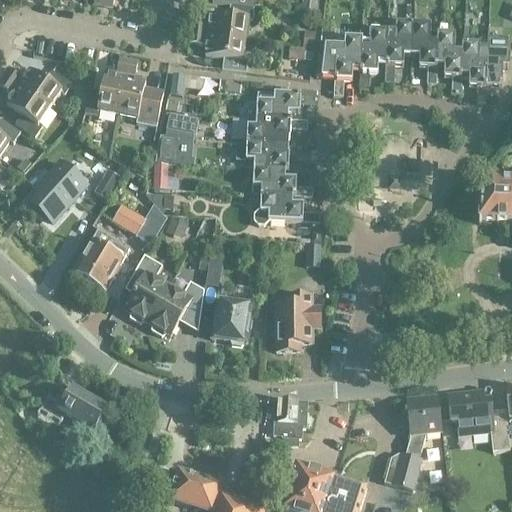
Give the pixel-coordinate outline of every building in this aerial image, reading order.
[(103,8),(104,0),(94,0),(93,6),(103,8)] [(104,0),(103,8),(112,10),(114,0),(104,0)] [(212,0),(212,6),(230,8),(254,11),(255,0),(212,0)] [(309,0),(309,17),(317,18),(318,0),(309,0)] [(252,24),(254,11),(230,8),(229,19),(209,17),(208,29),(192,27),(191,35),(246,43),(249,23),(252,24)] [(414,21),(414,26),(413,26),(411,58),(419,59),(418,70),(427,71),(426,87),(436,88),(437,68),(438,36),(430,36),(430,27),(422,27),(422,22),(414,21)] [(411,58),(413,26),(395,26),(395,34),(387,34),(385,65),(384,85),(394,86),(395,69),(403,69),(404,58),(411,58)] [(461,88),(461,78),(463,46),(455,45),(455,37),(447,37),(447,27),(439,26),(439,36),(438,36),(437,68),(444,68),(443,80),(452,80),(451,97),(461,97),(461,88)] [(387,34),(382,33),(370,33),(369,41),(361,41),(360,72),(358,92),(368,93),(369,76),(377,76),(378,65),(385,65),(387,34)] [(304,34),(303,50),(311,51),(312,35),(304,34)] [(244,62),(246,43),(191,35),(189,46),(206,48),(205,59),(223,61),(222,73),(277,79),(278,75),(246,71),(247,63),(244,62)] [(361,41),(349,40),(344,40),(344,48),(316,47),(315,80),(333,80),(333,99),(342,100),(343,83),(352,84),(352,72),(360,72),(361,41)] [(480,47),(477,47),(463,46),(461,78),(468,78),(468,90),(476,90),(476,106),(485,107),(486,90),(499,90),(499,85),(502,85),(502,70),(509,70),(510,56),(479,55),(480,47)] [(304,64),(306,52),(290,50),(288,62),(304,64)] [(117,119),(128,63),(119,61),(115,78),(104,76),(101,94),(89,92),(84,116),(97,119),(98,115),(117,119)] [(145,85),(135,82),(134,82),(138,65),(128,63),(117,119),(136,123),(135,126),(156,130),(163,94),(144,91),(145,85)] [(64,98),(72,87),(52,73),(45,83),(30,73),(23,82),(9,72),(4,78),(50,112),(61,96),(64,98)] [(39,127),(50,112),(4,78),(0,84),(0,88),(13,97),(6,107),(21,118),(15,126),(35,141),(42,130),(39,127)] [(172,78),(170,96),(182,98),(183,90),(199,92),(200,81),(172,78)] [(225,83),(224,93),(241,96),(242,86),(225,83)] [(316,108),(317,99),(266,96),(265,104),(256,104),(256,121),(288,122),(288,115),(299,116),(300,108),(316,108)] [(195,139),(198,124),(169,118),(166,133),(195,139)] [(307,123),(288,122),(256,121),(256,129),(247,129),(246,146),(289,148),(290,132),(307,133),(307,123)] [(13,146),(20,136),(0,122),(0,158),(10,144),(13,146)] [(157,158),(188,163),(191,144),(160,139),(157,158)] [(289,148),(246,146),(236,146),(236,163),(245,164),(245,172),(253,173),(285,174),(305,175),(305,165),(289,165),(289,148)] [(82,153),(69,168),(87,183),(100,167),(82,153)] [(60,166),(27,204),(52,226),(86,188),(60,166)] [(155,167),(154,192),(167,193),(167,191),(178,192),(178,181),(167,180),(168,167),(155,167)] [(285,181),(285,174),(253,173),(252,189),(261,190),(260,198),(301,200),(302,200),(312,201),(312,191),(296,190),(296,181),(285,181)] [(511,184),(481,182),(479,225),(497,226),(498,226),(511,226),(511,184)] [(105,201),(111,193),(101,187),(95,195),(105,201)] [(301,207),(301,200),(260,198),(260,213),(255,218),(254,224),(258,228),(264,228),(269,224),(319,226),(319,217),(303,216),(303,207),(301,207)] [(164,199),(163,216),(173,217),(174,200),(164,199)] [(122,231),(131,214),(122,208),(112,225),(122,231)] [(131,214),(122,231),(136,239),(142,229),(152,236),(162,221),(153,210),(145,222),(131,214)] [(166,235),(183,241),(189,223),(172,217),(166,235)] [(104,266),(110,255),(113,250),(109,248),(113,241),(98,233),(92,242),(72,276),(88,285),(100,263),(104,266)] [(105,294),(124,261),(130,251),(113,241),(109,248),(113,250),(110,255),(104,266),(100,263),(88,285),(105,294)] [(319,249),(308,248),(308,255),(312,259),(318,260),(319,249)] [(148,326),(168,290),(157,284),(156,280),(162,269),(144,259),(129,285),(139,291),(125,314),(130,316),(130,321),(140,327),(145,324),(148,326)] [(199,325),(204,293),(190,285),(184,295),(179,297),(168,290),(148,326),(151,328),(151,334),(161,339),(166,337),(170,339),(183,316),(199,325)] [(312,346),(312,331),(320,331),(320,325),(317,325),(317,316),(320,316),(320,310),(312,310),(312,298),(287,298),(287,306),(276,306),(276,354),(300,354),(300,346),(312,346)] [(247,346),(252,309),(217,304),(211,341),(231,344),(232,348),(240,349),(243,346),(247,346)] [(65,418),(93,435),(107,411),(72,390),(62,408),(49,400),(38,418),(58,430),(65,418)] [(510,453),(505,413),(491,415),(490,399),(491,395),(489,392),(485,392),(483,396),(448,400),(450,427),(456,426),(457,441),(490,437),(492,455),(510,453)] [(425,439),(440,438),(436,400),(407,403),(408,415),(403,415),(399,428),(409,431),(410,438),(405,458),(398,457),(390,461),(384,486),(414,493),(422,463),(419,462),(425,439)] [(274,426),(273,439),(282,440),(282,441),(284,441),(283,448),(297,449),(298,442),(300,442),(301,432),(305,432),(306,406),(278,404),(277,426),(274,426)] [(163,490),(172,492),(168,504),(194,511),(257,511),(258,509),(220,497),(222,488),(170,471),(163,490)] [(295,471),(282,511),(325,511),(334,483),(295,471)] [(325,511),(359,511),(365,493),(334,483),(325,511)]
